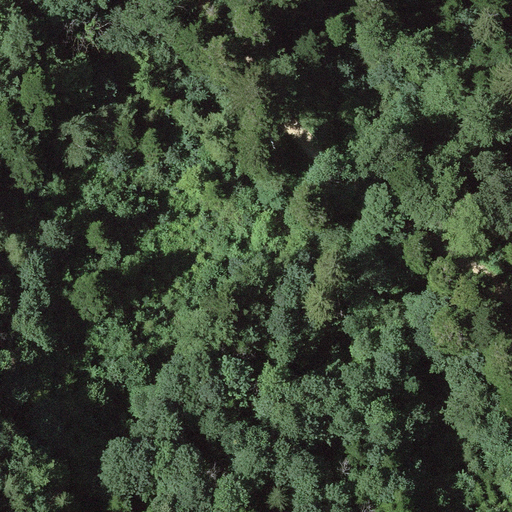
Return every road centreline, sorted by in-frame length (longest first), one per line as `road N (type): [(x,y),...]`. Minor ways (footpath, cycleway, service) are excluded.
road 1 (track): [(212,0),(266,96),(360,190),(511,292)]
road 2 (track): [(0,394),(115,511)]
